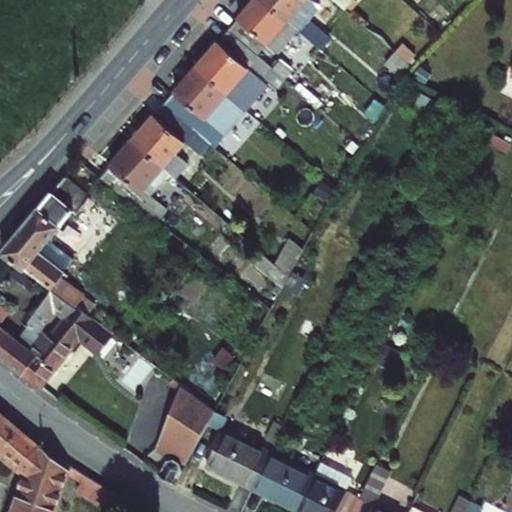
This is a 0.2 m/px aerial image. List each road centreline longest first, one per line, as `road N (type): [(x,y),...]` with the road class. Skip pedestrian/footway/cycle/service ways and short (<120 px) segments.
road 1 (secondary): [(181,0),(0,202)]
road 2 (residential): [(0,381),(91,453),(190,511)]
